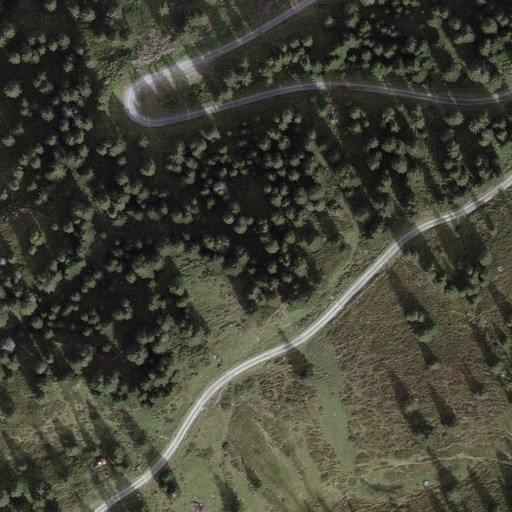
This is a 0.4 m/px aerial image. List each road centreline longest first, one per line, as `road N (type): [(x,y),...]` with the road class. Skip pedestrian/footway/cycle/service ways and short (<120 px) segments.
road 1 (track): [(309,0),(250,36),(150,73),(137,104),(153,114),(226,104),(282,85),(477,96),(511,86)]
road 2 (track): [(511,172),(410,234),(322,321),(241,368),(148,477),(98,511)]
road 3 (track): [(129,0),(150,73),(182,0)]
